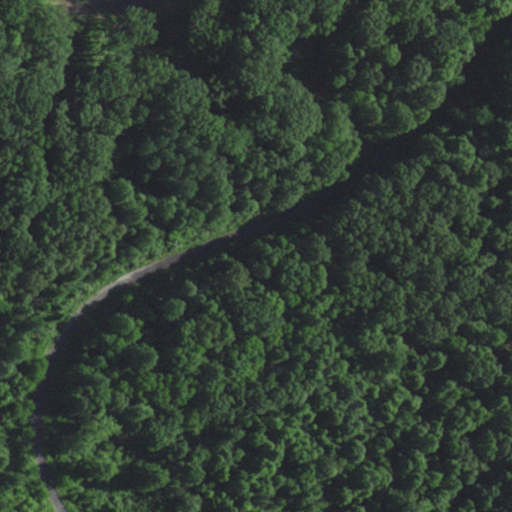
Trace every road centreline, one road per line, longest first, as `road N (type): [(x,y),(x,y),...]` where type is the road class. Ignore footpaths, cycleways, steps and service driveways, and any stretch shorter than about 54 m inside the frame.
road 1 (residential): [(63,511),(41,463),(36,412),(56,347),(77,315),(118,286),(355,175),(435,102),(509,0)]
road 2 (residential): [(281,84),(318,94),(297,37),(278,35),(261,49),(261,69),(281,84)]
